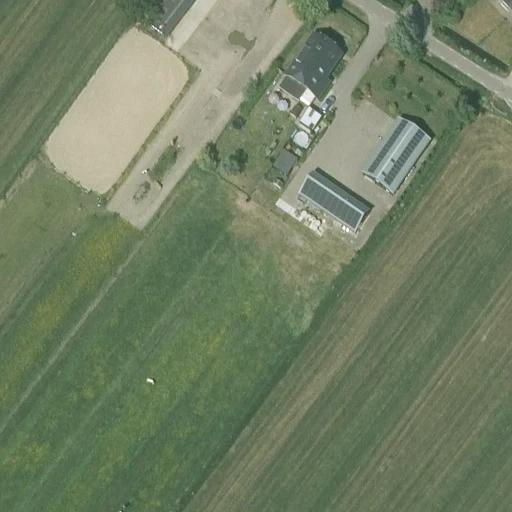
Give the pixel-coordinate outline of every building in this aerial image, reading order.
[(175,0),(189,10),(196,0),(195,0),(175,0)] [(511,0),(495,0),(495,1),(510,17),(511,14),(511,0)] [(341,59),(313,40),(285,80),(317,102),(328,85),(324,83),(341,59)] [(308,110),(299,123),(316,134),(324,120),(308,110)] [(429,145),(398,124),(362,177),(392,198),(429,145)] [(345,200),(332,220),(355,236),(368,216),(345,200)]
